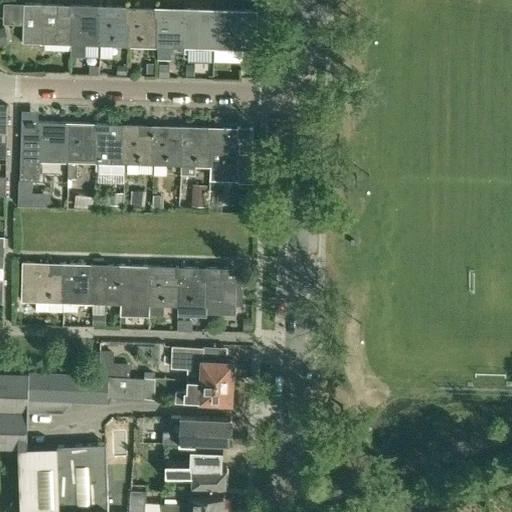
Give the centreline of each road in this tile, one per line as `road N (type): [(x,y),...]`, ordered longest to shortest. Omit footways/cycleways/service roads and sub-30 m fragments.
road 1 (tertiary): [(284,511),(302,97)]
road 2 (residential): [(0,87),(302,97)]
